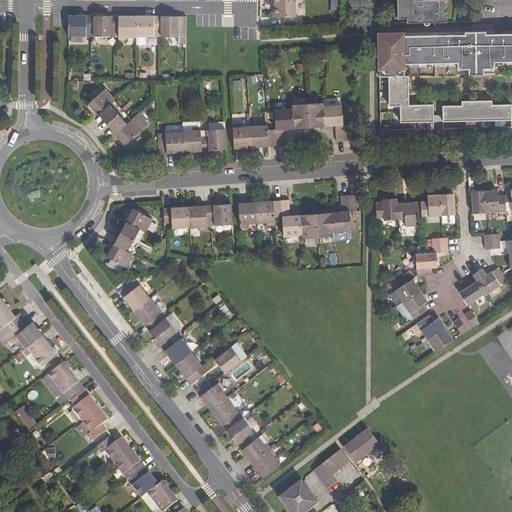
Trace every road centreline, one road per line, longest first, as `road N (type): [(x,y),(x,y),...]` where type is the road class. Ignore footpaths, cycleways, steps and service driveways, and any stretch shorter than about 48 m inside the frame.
road 1 (residential): [(94,188),(511,157)]
road 2 (residential): [(0,251),(192,503),(224,478)]
road 3 (residential): [(42,239),(224,478)]
road 4 (residential): [(63,5),(251,9),(251,0)]
road 5 (residential): [(26,6),(26,137)]
